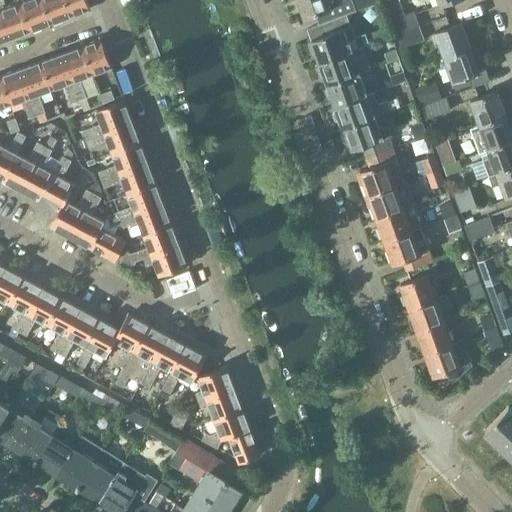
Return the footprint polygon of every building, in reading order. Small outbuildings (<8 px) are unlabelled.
[(3,0),(0,0),(0,14),(9,39),(30,31),(19,3),(7,8),(3,0)] [(28,0),(19,3),(30,31),(50,24),(41,0),(28,0)] [(41,0),(50,24),(71,16),(65,0),(41,0)] [(86,0),(65,0),(71,16),(90,10),(86,0)] [(297,0),(305,19),(340,6),(337,0),(297,0)] [(379,3),(378,0),(350,0),(355,12),(379,3)] [(382,0),(395,35),(407,31),(398,6),(403,5),(400,0),(382,0)] [(0,42),(9,39),(0,14),(0,42)] [(317,55),(319,62),(351,51),(370,44),(366,33),(354,37),(355,39),(348,41),(343,29),(351,26),(347,14),(324,23),(328,34),(311,40),(312,42),(310,46),(313,54),(317,55)] [(435,33),(444,57),(470,48),(461,23),(435,33)] [(395,35),(400,48),(416,43),(411,29),(407,31),(395,35)] [(101,40),(82,46),(92,75),(111,68),(101,40)] [(62,54),(79,100),(86,98),(80,79),(92,75),(82,46),(62,54)] [(452,82),(453,82),(455,89),(471,83),(469,76),(485,70),(480,55),(473,57),(470,48),(444,57),(452,81),(452,82)] [(351,51),(319,62),(320,64),(318,67),(321,75),(324,77),(327,84),(359,73),(351,51)] [(79,100),(62,54),(41,62),(51,90),(64,85),(71,103),(79,100)] [(361,63),(364,71),(374,67),(371,59),(361,63)] [(41,62),(20,69),(37,116),(45,113),(38,94),(51,90),(41,62)] [(0,76),(0,77),(10,105),(22,100),(29,119),(37,116),(20,69),(0,76)] [(359,73),(327,84),(328,85),(326,89),(329,98),(332,99),(335,106),(367,94),(359,73)] [(0,108),(10,105),(0,77),(0,108)] [(369,84),(372,93),(381,89),(378,80),(369,84)] [(416,90),(422,105),(436,100),(431,85),(416,90)] [(100,95),(103,103),(114,99),(111,90),(100,95)] [(470,101),(479,125),(505,116),(496,91),(470,101)] [(343,128),(375,116),(375,117),(391,111),(390,109),(387,102),(387,101),(371,107),(367,94),(335,106),(336,108),(334,112),(337,120),(340,121),(343,128)] [(421,106),(426,119),(451,110),(446,97),(421,106)] [(396,99),(387,102),(390,109),(399,106),(396,99)] [(83,131),(86,139),(132,121),(124,100),(96,111),(101,124),(83,131)] [(345,141),(348,143),(351,150),(361,146),(365,158),(393,148),(389,137),(392,135),(389,126),(379,130),(375,117),(375,116),(343,128),(343,129),(342,133),(345,141)] [(480,152),(488,149),(511,140),(511,134),(505,116),(479,125),(471,128),(480,152)] [(7,122),(11,133),(19,130),(15,118),(7,122)] [(107,140),(112,152),(140,142),(132,121),(86,139),(89,147),(107,140)] [(427,135),(423,123),(411,127),(415,139),(427,135)] [(0,178),(2,179),(16,153),(25,136),(18,132),(9,149),(0,144),(0,178)] [(434,142),(439,156),(455,151),(450,136),(434,142)] [(511,140),(488,149),(491,158),(484,160),(489,176),(511,167),(511,140)] [(2,179),(21,190),(45,146),(37,142),(28,159),(16,153),(2,179)] [(99,172),(102,180),(148,162),(140,142),(112,152),(117,165),(99,172)] [(21,190),(40,200),(55,174),(43,167),(52,150),(45,146),(21,190)] [(405,182),(405,180),(393,148),(365,158),(369,168),(359,172),(363,182),(359,185),(363,194),(367,194),(368,195),(403,182),(405,182)] [(40,200),(59,210),(60,211),(66,200),(66,201),(75,185),(62,178),(72,161),(64,157),(55,174),(40,200)] [(440,169),(435,157),(424,161),(429,173),(440,169)] [(443,166),(446,176),(462,170),(459,161),(443,166)] [(123,181),(128,193),(156,183),(148,162),(102,180),(105,188),(123,181)] [(511,167),(489,176),(495,191),(502,188),(505,198),(511,195),(511,167)] [(444,182),(440,169),(429,173),(433,185),(433,186),(444,182)] [(368,195),(371,205),(367,207),(372,219),(376,218),(403,208),(413,204),(408,191),(406,190),(403,182),(368,195)] [(107,216),(110,224),(164,203),(156,183),(128,193),(133,206),(107,216)] [(467,184),(451,190),(460,213),(475,207),(467,184)] [(50,226),(71,238),(95,194),(88,190),(78,207),(66,201),(66,200),(60,211),(59,210),(50,226)] [(71,238),(90,248),(100,228),(101,229),(105,222),(93,215),(102,198),(95,194),(71,238)] [(452,202),(440,206),(444,219),(456,214),(452,202)] [(139,222),(143,235),(171,224),(164,203),(110,224),(111,227),(119,224),(120,229),(139,222)] [(376,218),(384,240),(411,231),(403,208),(376,218)] [(456,214),(444,219),(450,234),(462,229),(456,214)] [(464,226),(470,240),(494,231),(489,217),(464,226)] [(119,263),(131,270),(136,261),(144,258),(179,244),(171,224),(143,235),(148,247),(131,254),(126,251),(119,263)] [(411,231),(384,240),(392,264),(402,260),(406,270),(433,260),(430,250),(428,251),(421,227),(411,231)] [(100,228),(90,248),(115,261),(126,242),(101,229),(100,228)] [(136,261),(131,270),(149,280),(187,265),(179,244),(144,258),(136,261)] [(24,278),(5,267),(0,275),(0,298),(10,304),(24,278)] [(463,273),(468,287),(480,282),(475,269),(463,273)] [(400,284),(408,307),(435,298),(427,274),(400,284)] [(12,328),(20,332),(43,288),(24,278),(10,304),(22,310),(12,328)] [(468,287),(473,300),(485,296),(480,282),(468,287)] [(511,315),(500,282),(487,287),(504,333),(511,329),(511,315)] [(36,318),(48,325),(63,299),(43,288),(20,332),(27,336),(36,318)] [(416,330),(443,320),(449,318),(445,309),(451,307),(446,294),(435,298),(408,307),(412,318),(408,320),(412,329),(416,329),(416,330)] [(51,348),(58,352),(82,309),(63,299),(48,325),(60,331),(51,348)] [(75,339),(86,345),(87,346),(101,319),(82,309),(58,352),(66,356),(75,339)] [(117,365),(124,368),(148,324),(128,314),(120,329),(120,330),(115,340),(115,341),(127,347),(117,365)] [(480,318),(484,330),(495,326),(491,314),(480,318)] [(107,356),(115,341),(115,340),(120,330),(120,329),(101,319),(87,346),(86,345),(77,363),(85,367),(94,349),(107,356)] [(451,343),(443,320),(416,330),(424,353),(451,343)] [(148,324),(124,368),(116,383),(124,387),(129,377),(141,384),(167,335),(148,324)] [(484,330),(491,350),(502,346),(495,326),(484,330)] [(162,366),(172,372),(187,345),(167,335),(141,384),(150,388),(162,366)] [(444,372),(452,382),(451,383),(452,383),(472,365),(471,364),(470,365),(461,340),(451,343),(424,353),(433,376),(444,372)] [(187,345),(172,372),(163,389),(171,393),(180,376),(192,382),(207,356),(187,345)] [(0,353),(0,354),(10,360),(15,352),(4,346),(0,353)] [(10,360),(21,366),(25,357),(15,352),(10,360)] [(7,366),(1,377),(6,380),(13,370),(7,366)] [(194,394),(197,402),(234,387),(226,366),(198,377),(203,390),(194,394)] [(44,379),(54,384),(59,376),(48,370),(44,379)] [(59,376),(54,384),(65,390),(70,381),(59,376)] [(242,408),(234,387),(197,402),(200,410),(209,406),(214,419),(242,408)] [(88,403),(98,409),(103,400),(93,394),(88,403)] [(103,400),(98,409),(112,416),(117,407),(103,400)] [(0,422),(9,408),(0,402),(0,422)] [(511,408),(509,406),(484,432),(511,458),(511,408)] [(0,422),(0,437),(14,447),(33,418),(24,412),(22,417),(9,408),(0,422)] [(242,408),(214,419),(219,432),(210,435),(206,433),(202,440),(218,448),(221,441),(229,437),(250,429),(242,408)] [(150,420),(139,414),(135,423),(145,428),(150,420)] [(171,423),(181,429),(185,422),(174,416),(171,423)] [(14,447),(36,460),(51,435),(38,427),(41,423),(33,418),(14,447)] [(250,429),(229,437),(238,459),(243,462),(260,456),(250,429)] [(36,460),(57,473),(75,444),(67,439),(64,443),(51,435),(36,460)] [(201,484),(196,490),(225,508),(224,509),(228,511),(241,490),(228,482),(235,471),(185,438),(169,464),(201,484)] [(57,473),(78,487),(94,462),(81,454),(84,450),(75,444),(57,473)] [(107,470),(94,462),(78,487),(99,500),(118,471),(109,466),(107,470)] [(118,471),(99,500),(117,511),(137,511),(144,502),(133,495),(137,489),(123,481),(126,477),(118,471)] [(196,490),(183,511),(222,511),(224,509),(225,508),(196,490)]
